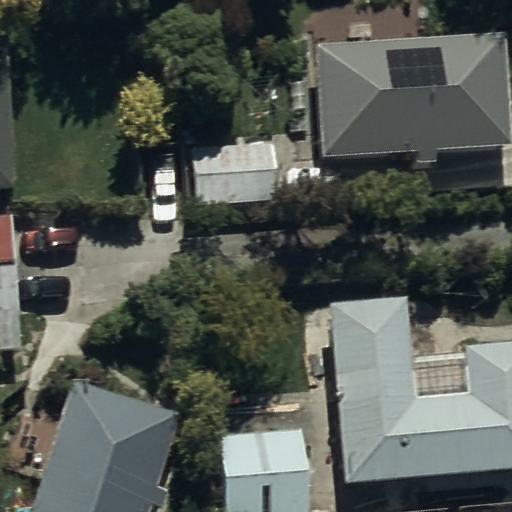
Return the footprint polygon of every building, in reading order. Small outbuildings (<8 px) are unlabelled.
[(216,0),(173,0),(174,9),(217,7),(216,0)] [(497,54),(308,63),(313,172),(407,168),(408,186),(424,185),(423,168),(502,164),(497,54)] [(272,218),(269,154),(189,158),(193,222),(272,218)] [(0,364),(16,363),(2,230),(0,230),(0,364)] [(511,361),(403,370),(396,315),(325,320),(338,500),(511,487),(511,361)] [(171,429),(67,395),(30,511),(159,511),(162,506),(148,501),(171,429)] [(299,511),(295,445),(215,450),(217,511),(299,511)]
